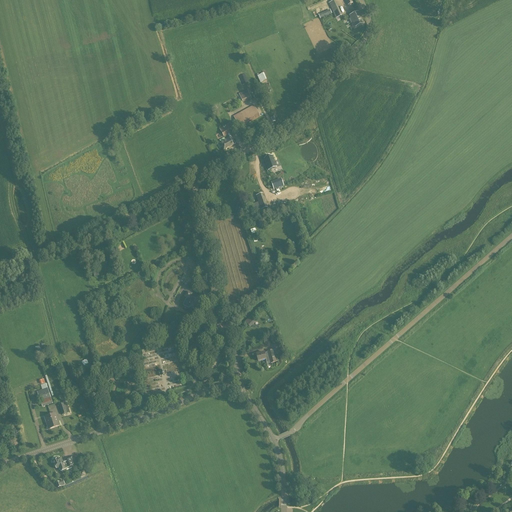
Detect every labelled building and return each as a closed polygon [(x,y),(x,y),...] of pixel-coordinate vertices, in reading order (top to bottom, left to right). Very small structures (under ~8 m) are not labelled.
[(335,1),(329,3),(336,19),(342,16),(335,1)] [(353,27),(354,27),(364,23),(358,12),(349,16),(351,19),(349,20),(353,27)] [(248,90),(239,92),(241,102),(251,100),(248,90)] [(240,128),(260,117),(254,106),(234,117),(240,128)] [(224,137),(235,131),(230,123),(221,128),(222,129),(220,130),(221,131),(224,137)] [(224,151),(236,144),(231,136),(220,143),(219,142),(217,143),(220,148),(222,147),(224,151)] [(272,156),(264,159),(268,170),(276,167),(272,156)] [(250,179),(246,167),(238,170),(242,179),(245,178),(246,180),(250,179)] [(274,190),(280,187),(277,180),(271,182),(274,190)] [(261,210),(267,207),(262,193),(256,195),(261,210)] [(118,251),(126,247),(124,243),(116,247),(118,251)] [(186,298),(185,300),(183,306),(189,308),(190,307),(195,310),(197,304),(193,302),(195,298),(191,297),(192,294),(187,292),(184,297),(186,298)] [(244,322),(250,328),(256,322),(250,316),(244,322)] [(264,354),(264,353),(256,355),(258,362),(266,359),(265,357),(268,357),(270,364),(276,363),(273,350),(267,352),(267,353),(264,354)] [(40,401),(51,398),(47,388),(37,392),(40,401)] [(42,408),(53,404),(51,398),(40,401),(42,408)] [(59,406),(62,415),(67,413),(67,412),(64,404),(62,400),(58,402),(59,406)] [(50,430),(60,426),(56,414),(45,418),(47,425),(48,425),(50,430)] [(54,460),(54,461),(53,461),(55,465),(56,469),(59,468),(61,472),(75,466),(72,457),(66,460),(66,461),(63,463),(61,458),(57,460),(57,459),(57,460),(56,459),(54,460)] [(58,488),(65,485),(63,480),(56,483),(58,488)]
